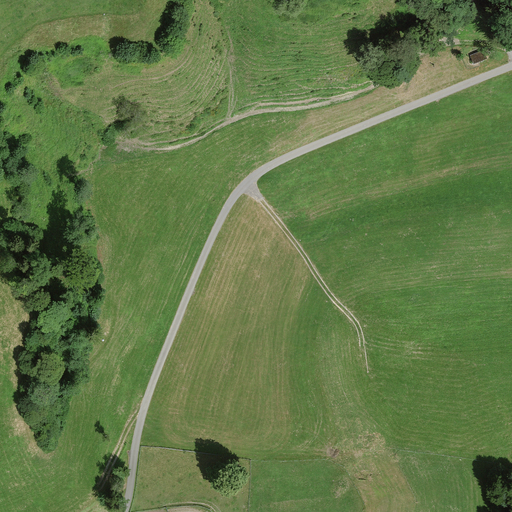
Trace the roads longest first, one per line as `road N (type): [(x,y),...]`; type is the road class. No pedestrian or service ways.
road 1 (unclassified): [(124,511),(150,389),(202,257),(245,182),(306,148),(511,66)]
road 2 (track): [(139,157),(250,113),(353,94),(440,43),(486,41),(511,51)]
road 3 (track): [(363,345),(360,327),(245,182)]
